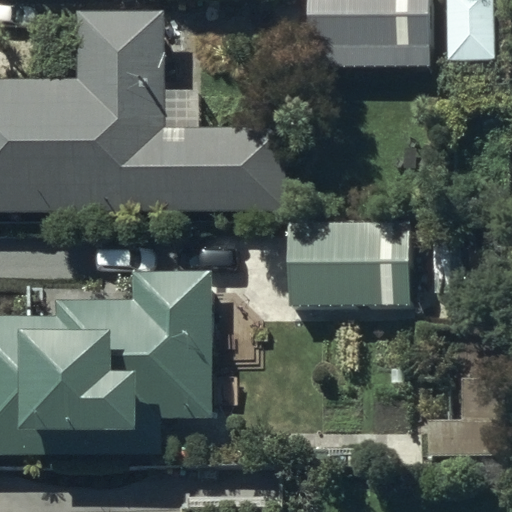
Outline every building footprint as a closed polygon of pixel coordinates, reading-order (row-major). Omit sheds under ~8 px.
[(431,2),(312,1),(313,79),(431,79),(431,2)] [(496,2),(450,2),(449,73),(496,73),(496,2)] [(38,95),(0,95),(0,226),(290,226),(290,143),(167,143),(167,30),(38,30),(38,95)] [(413,236),(290,236),(292,323),(413,323),(413,236)] [(484,249),(438,250),(438,317),(485,316),(484,249)] [(60,329),(0,330),(0,473),(165,471),(164,434),(214,433),(212,289),(136,289),(136,315),(60,316),(60,329)] [(511,390),(466,390),(466,432),(433,432),(432,466),(510,466),(510,438),(511,438),(511,390)]
